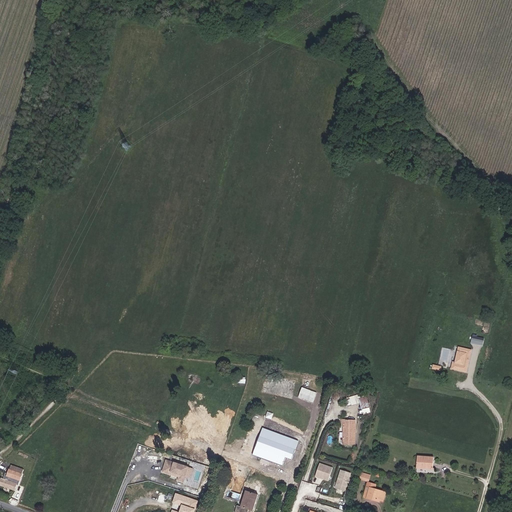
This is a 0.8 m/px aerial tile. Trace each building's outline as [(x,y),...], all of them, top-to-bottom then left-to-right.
[(468,367),(471,350),(459,347),(456,362),(453,361),(452,369),(469,373),(470,367),(468,367)] [(312,402),(316,393),(302,387),(298,397),(312,402)] [(360,403),(358,398),(358,395),(350,397),(352,405),(360,403)] [(369,407),(366,396),(358,398),(360,403),(362,410),(369,407)] [(355,445),(356,420),(346,420),(346,424),(343,424),(343,445),(355,445)] [(292,460),(296,450),(295,450),(299,442),(263,428),(260,437),(260,436),(253,455),(283,466),(286,458),(292,460)] [(433,468),(434,458),(417,456),(416,468),(427,469),(428,467),(433,468)] [(185,479),(189,467),(174,463),(174,466),(166,463),(163,472),(172,475),(173,473),(180,475),(179,477),(185,479)] [(333,468),(319,463),(315,477),(328,482),(333,468)] [(22,474),(23,470),(11,466),(10,470),(22,474)] [(18,485),(22,474),(10,470),(8,474),(5,473),(3,480),(2,479),(0,483),(0,484),(15,490),(17,484),(18,485)] [(352,473),(340,470),(334,488),(345,492),(347,487),(350,488),(353,480),(350,479),(352,473)] [(368,482),(370,475),(362,473),(360,479),(368,482)] [(383,501),(386,492),(375,489),(376,485),(368,483),(367,487),(370,488),(367,498),(372,500),(373,498),(380,500),(383,501)] [(163,500),(166,492),(154,487),(151,495),(163,500)] [(253,511),(258,495),(246,491),(241,507),(237,506),(235,511),(248,511),(249,510),(253,511)] [(194,511),(199,501),(175,493),(172,503),(181,506),(179,511),(177,511),(172,510),(171,511),(194,511)]
